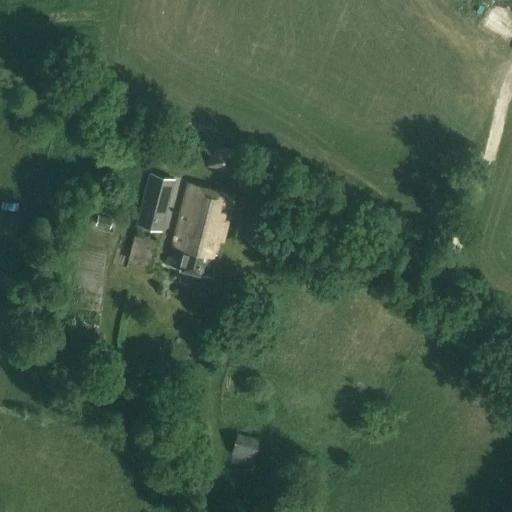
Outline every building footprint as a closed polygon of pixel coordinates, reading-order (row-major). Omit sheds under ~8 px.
[(150,172),(136,224),(159,230),(173,178),(150,172)] [(233,194),(188,183),(167,265),(210,276),(219,240),(222,240),(233,194)] [(112,220),(97,216),(94,226),(109,230),(112,220)] [(95,315),(108,314),(107,299),(94,300),(95,315)] [(235,435),(230,455),(254,460),(257,440),(235,435)]
